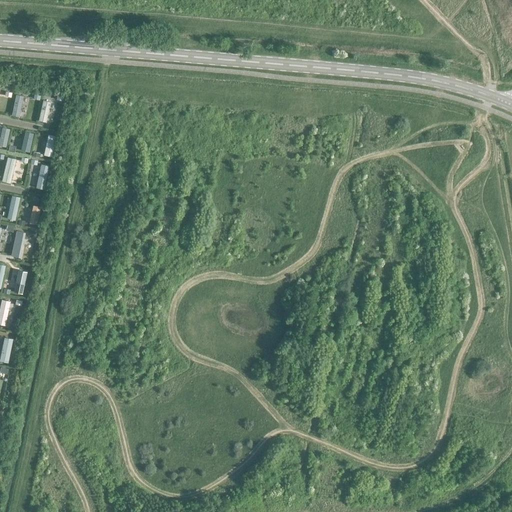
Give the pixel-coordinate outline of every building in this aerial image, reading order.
[(19,117),(24,96),(16,95),(12,115),(19,117)] [(38,121),(46,122),(51,102),(43,100),(38,121)] [(10,129),(2,127),(0,137),(0,145),(6,147),(10,129)] [(34,133),(26,132),(22,150),(29,152),(34,133)] [(57,136),(48,135),(44,155),(52,157),(57,136)] [(2,181),(11,183),(16,159),(7,157),(2,181)] [(36,188),(44,190),(49,166),(41,164),(36,188)] [(15,220),(20,197),(12,195),(7,219),(15,220)] [(33,205),(29,223),(37,225),(41,207),(33,205)] [(24,232),(16,231),(12,251),(20,253),(24,232)] [(22,294),(27,272),(20,270),(15,292),(22,294)] [(0,324),(5,326),(11,301),(1,299),(0,306),(0,324)] [(0,361),(8,363),(13,339),(4,337),(0,358),(0,361)]
